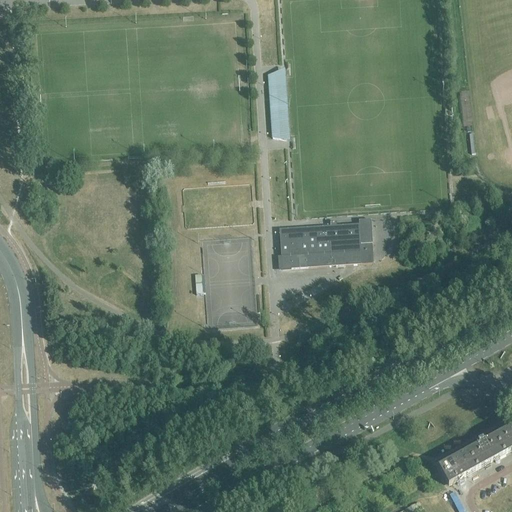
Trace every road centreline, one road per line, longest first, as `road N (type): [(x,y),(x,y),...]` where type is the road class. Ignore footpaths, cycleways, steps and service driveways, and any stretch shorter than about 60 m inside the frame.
road 1 (tertiary): [(511,308),(151,511)]
road 2 (tertiary): [(209,511),(511,339)]
road 3 (residential): [(249,0),(275,340)]
road 4 (unclassified): [(36,511),(22,307),(0,252)]
